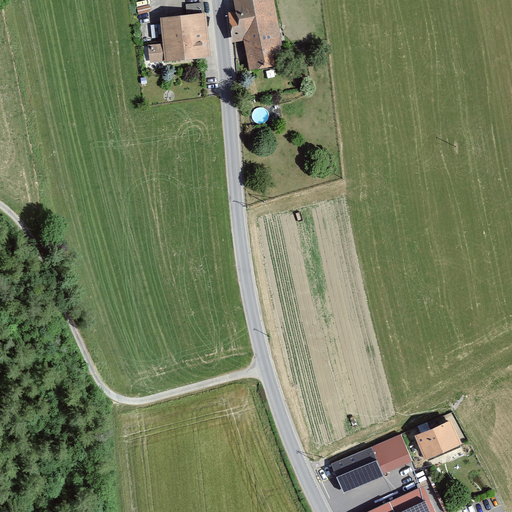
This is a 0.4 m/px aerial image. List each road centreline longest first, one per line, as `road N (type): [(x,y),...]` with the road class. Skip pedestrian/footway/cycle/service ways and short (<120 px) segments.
road 1 (tertiary): [(320,511),(254,327),(217,0)]
road 2 (track): [(264,368),(137,404),(111,399),(40,247),(0,206)]
